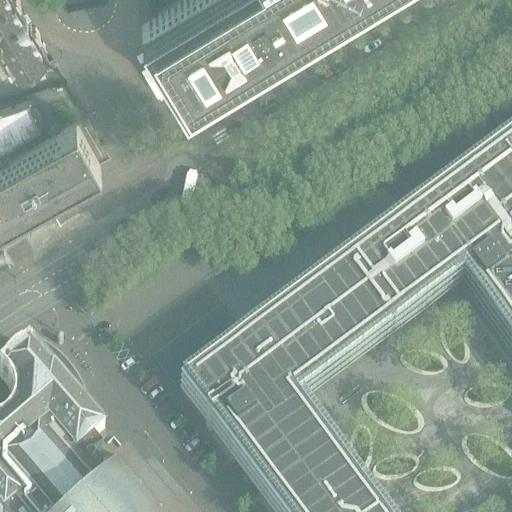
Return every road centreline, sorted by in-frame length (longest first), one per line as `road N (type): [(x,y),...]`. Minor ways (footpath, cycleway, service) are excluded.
road 1 (tertiary): [(192,190),(215,205),(258,200),(511,43)]
road 2 (tertiary): [(449,0),(204,150),(192,190)]
road 3 (residential): [(215,511),(41,280)]
road 4 (tertiary): [(41,280),(192,190)]
road 5 (residential): [(192,190),(115,46)]
